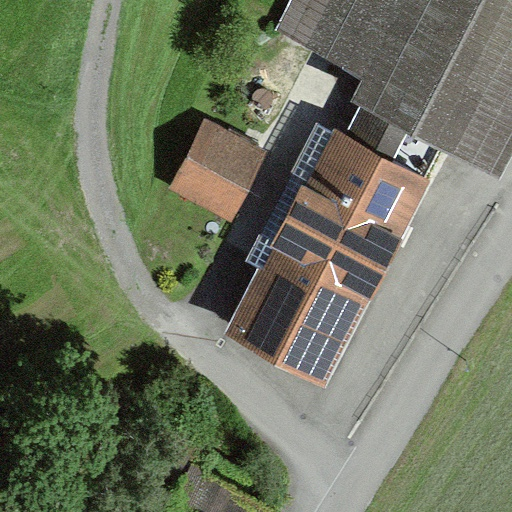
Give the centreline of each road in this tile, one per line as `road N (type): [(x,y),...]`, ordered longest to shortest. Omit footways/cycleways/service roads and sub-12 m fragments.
road 1 (track): [(358,484),(168,322),(128,263),(102,199),(94,117)]
road 2 (residential): [(341,511),(511,235)]
